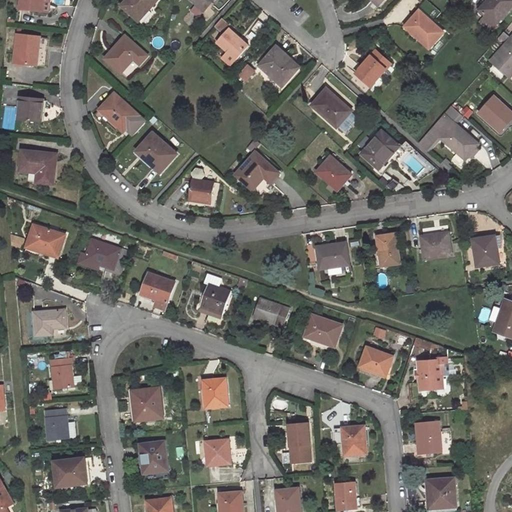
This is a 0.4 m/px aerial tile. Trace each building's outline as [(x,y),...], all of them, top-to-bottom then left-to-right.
[(43,0),(20,0),(20,8),(42,11),(43,0)] [(160,0),(129,0),(124,6),(142,22),(160,0)] [(214,0),(191,0),(204,11),(214,0)] [(429,0),(421,9),(406,24),(417,35),(416,36),(429,48),(444,31),(434,21),(442,12),(429,0)] [(511,6),(511,0),(488,0),(480,9),(487,16),(494,22),(497,25),(511,6)] [(494,22),(487,16),(481,22),(488,28),(494,22)] [(222,30),(228,23),(222,18),(216,25),(222,30)] [(261,21),(247,37),(253,42),(267,26),(261,21)] [(250,46),(230,29),(217,42),(228,52),(223,58),(231,64),(236,59),(237,60),(250,46)] [(502,34),(508,40),(511,35),(511,34),(506,29),(502,34)] [(41,38),(18,35),(15,63),(38,66),(41,38)] [(151,56),(128,37),(109,59),(124,73),(137,58),(143,64),(151,56)] [(511,38),(493,60),(511,76),(511,75),(511,38)] [(288,56),(277,46),(260,64),(282,84),(297,68),(286,57),(288,56)] [(392,63),(377,50),(356,74),(372,87),(392,63)] [(351,110),(327,88),(312,105),(337,127),(351,110)] [(511,113),(511,106),(492,92),(478,110),(502,128),(511,113)] [(99,110),(123,132),(125,130),(132,135),(144,120),(115,93),(99,110)] [(44,100),(22,98),(20,120),(42,123),(44,100)] [(442,138),(467,158),(481,141),(447,114),(422,144),(431,152),(442,138)] [(404,150),(382,131),(363,153),(384,171),(404,150)] [(180,154),(156,133),(141,149),(148,154),(145,157),(163,173),(180,154)] [(55,153),(25,151),(24,171),(33,171),(44,172),(43,182),(58,183),(59,164),(55,164),(55,153)] [(280,171),(255,151),(236,174),(260,194),(280,171)] [(352,173),(331,155),(316,170),(338,189),(352,173)] [(44,172),(33,171),(32,181),(43,182),(44,172)] [(216,182),(194,179),(191,200),(213,203),(216,182)] [(66,236),(34,225),(26,247),(40,252),(58,258),(66,236)] [(398,232),(379,235),(381,250),(383,250),(384,265),(403,263),(398,232)] [(452,232),(424,234),(427,257),(454,254),(452,232)] [(12,241),(21,244),(23,239),(14,236),(12,241)] [(498,236),(475,239),(479,266),(501,263),(498,236)] [(122,250),(93,240),(86,260),(115,271),(122,250)] [(349,242),(321,245),(323,267),(352,264),(349,242)] [(38,257),(40,252),(26,247),(24,252),(38,257)] [(166,252),(164,255),(178,260),(179,257),(166,252)] [(176,282),(150,273),(142,294),(158,299),(167,303),(169,303),(176,282)] [(233,290),(210,282),(202,306),(224,314),(233,290)] [(291,309),(261,298),(254,319),(284,329),(291,309)] [(165,308),(167,303),(158,299),(156,305),(165,308)] [(511,299),(510,299),(498,330),(511,335),(511,299)] [(65,311),(33,314),(36,338),(52,336),(51,331),(67,329),(65,311)] [(342,326),(313,316),(305,337),(335,347),(342,326)] [(414,345),(430,350),(432,344),(416,338),(414,345)] [(393,357),(366,348),(360,367),(386,376),(393,357)] [(49,362),(52,391),(75,389),(74,387),(81,386),(80,377),(74,378),(72,360),(49,362)] [(442,366),(417,368),(420,398),(444,395),(442,366)] [(226,379),(204,381),(207,408),(229,406),(226,379)] [(160,387),(133,390),(136,420),(163,418),(160,387)] [(49,443),(70,441),(75,440),(73,425),(68,426),(67,411),(46,413),(49,443)] [(439,422),(416,424),(418,454),(441,452),(439,422)] [(307,423),(287,425),(290,465),(311,463),(307,423)] [(364,425),(343,427),(346,458),(367,456),(364,425)] [(229,441),(207,443),(209,466),(231,464),(229,441)] [(165,443),(140,446),(144,475),(168,472),(165,443)] [(85,459),(56,463),(59,487),(89,484),(85,459)] [(8,511),(6,507),(13,503),(0,479),(0,511),(8,511)] [(455,479),(426,481),(427,490),(430,489),(431,509),(457,507),(455,479)] [(357,483),(337,485),(339,511),(359,510),(357,483)] [(300,511),(299,489),(277,491),(278,511),(300,511)] [(243,511),(241,494),(220,496),(221,511),(243,511)] [(169,511),(167,499),(144,502),(145,511),(169,511)]
